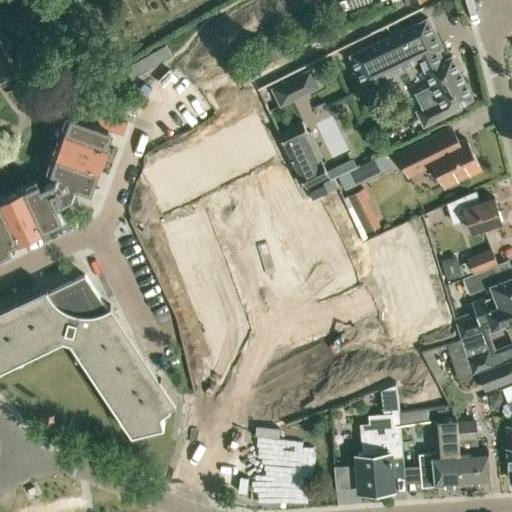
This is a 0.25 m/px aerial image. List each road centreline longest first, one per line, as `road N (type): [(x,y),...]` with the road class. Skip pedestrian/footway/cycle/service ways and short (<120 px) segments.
road 1 (residential): [(0,275),(98,229),(116,205),(161,76)]
road 2 (residential): [(18,451),(181,511)]
